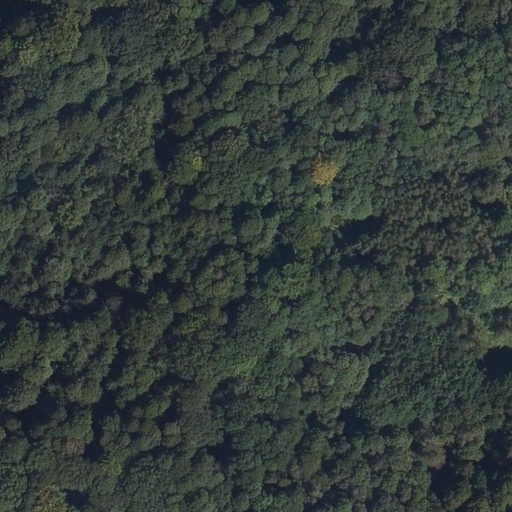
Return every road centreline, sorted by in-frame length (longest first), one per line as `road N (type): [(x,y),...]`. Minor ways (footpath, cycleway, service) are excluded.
road 1 (track): [(394,0),(201,511)]
road 2 (unknown): [(0,261),(264,345),(375,399),(511,414)]
